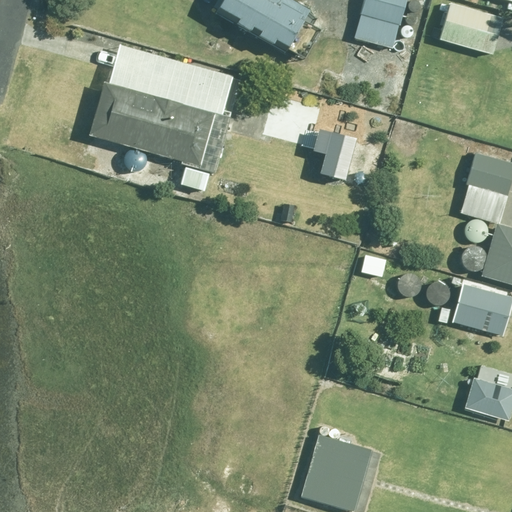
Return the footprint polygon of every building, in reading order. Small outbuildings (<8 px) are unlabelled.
[(286,1),(280,11),(260,0),(220,0),(213,12),(282,52),(306,13),(286,1)] [(390,48),(404,0),(364,0),(354,37),(390,48)] [(490,55),(500,19),(448,5),(438,40),(490,55)] [(221,116),(232,79),(117,46),(91,137),(213,172),(229,118),(221,116)] [(320,110),(272,96),(260,136),(308,150),(320,110)] [(506,197),(467,187),(458,215),(499,226),(506,197)] [(511,230),(494,226),(482,276),(511,283),(511,230)] [(502,336),(511,300),(511,298),(461,285),(451,323),(502,336)] [(507,421),(511,402),(511,390),(472,380),(464,410),(507,421)] [(353,511),(370,449),(317,434),(300,497),(353,511)]
